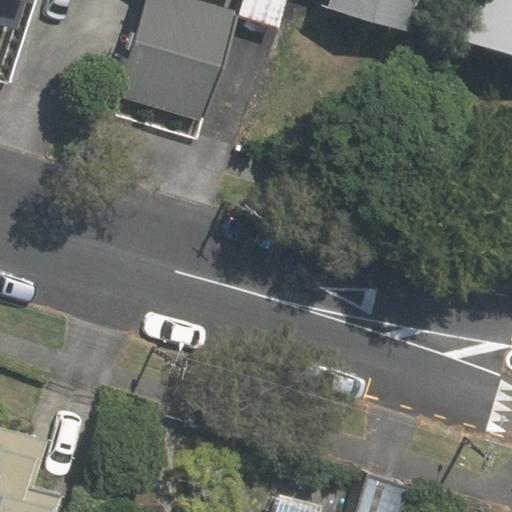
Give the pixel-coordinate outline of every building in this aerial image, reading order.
[(157,0),(143,47),(205,65),(224,0),(157,0)] [(318,0),(388,21),(393,0),(237,0),(233,13),(272,25),(279,0),(318,0)] [(511,0),(453,0),(447,28),(511,43),(511,0)] [(0,511),(38,511),(46,487),(15,477),(29,430),(0,421),(0,511)] [(352,466),(339,511),(384,511),(393,478),(352,466)]
